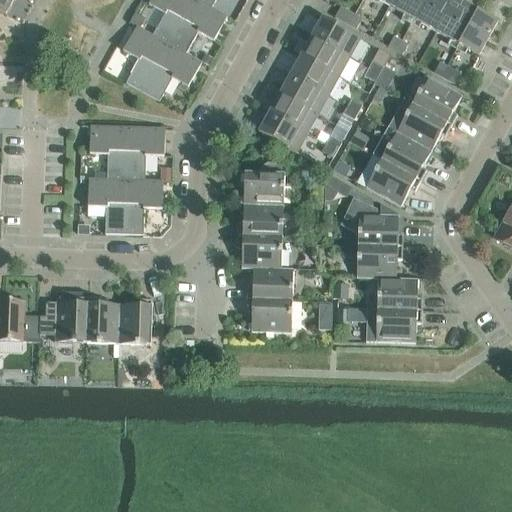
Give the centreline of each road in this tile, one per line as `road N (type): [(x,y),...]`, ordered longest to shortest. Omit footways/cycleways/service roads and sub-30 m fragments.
road 1 (residential): [(208,262),(203,134),(277,0)]
road 2 (residential): [(511,327),(450,235),(511,117)]
road 3 (residential): [(208,262),(30,259)]
